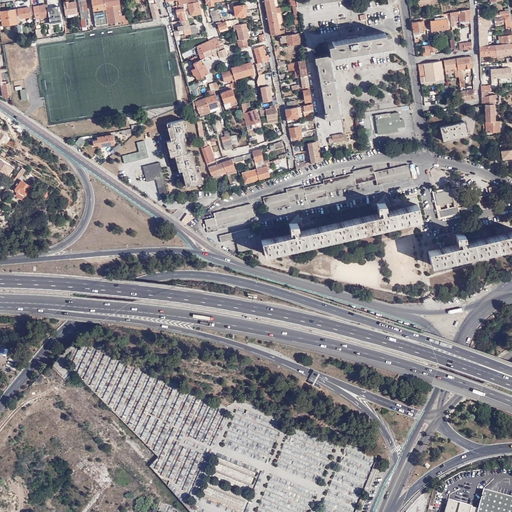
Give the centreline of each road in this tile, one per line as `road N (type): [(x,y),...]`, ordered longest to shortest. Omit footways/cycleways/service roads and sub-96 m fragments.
road 1 (motorway): [(511,371),(257,285),(185,274),(101,296),(52,339),(0,404)]
road 2 (motorway): [(0,298),(124,305),(258,326),(511,401)]
road 3 (motorway): [(511,383),(319,322),(202,298),(0,280)]
road 4 (motorway): [(0,307),(195,332),(318,376)]
road 5 (unknown): [(398,49),(386,7),(306,21),(327,167)]
road 6 (primary): [(201,254),(410,313)]
road 7 (residential): [(222,204),(330,166),(422,157)]
road 8 (motorway): [(201,254),(153,249),(18,260)]
road 9 (residential): [(292,165),(260,0)]
road 10 (primary): [(69,154),(201,254)]
road 11 (motorway): [(69,154),(89,192),(83,225),(57,249),(18,260)]
road 12 (residential): [(422,157),(437,222),(511,208)]
road 13 (motorway): [(318,376),(375,418),(394,450),(397,479)]
